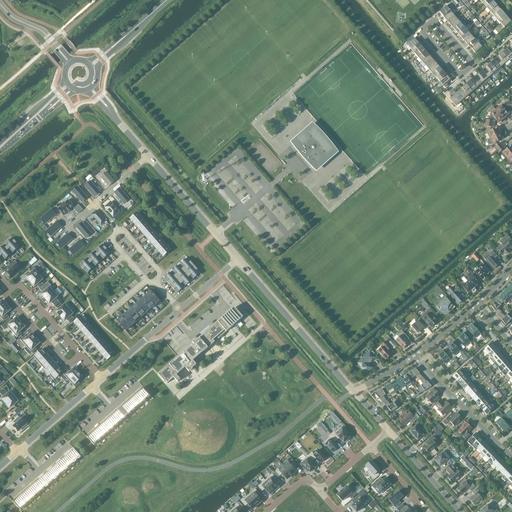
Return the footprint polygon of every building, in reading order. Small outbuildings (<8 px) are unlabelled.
[(439,13),(443,17),(456,6),(452,1),(439,13)] [(486,8),(490,12),(497,6),(493,2),(486,8)] [(443,17),(447,21),(454,15),(450,11),(456,6),(443,17)] [(490,12),(494,16),(500,10),(497,6),(490,12)] [(494,16),(497,20),(504,14),(500,10),(494,16)] [(497,20),(500,24),(501,24),(507,18),(504,14),(497,20)] [(447,21),(450,25),(457,19),(454,15),(447,21)] [(507,18),(501,24),(504,28),(511,22),(507,18)] [(450,25),(454,29),(461,23),(457,19),(450,25)] [(454,29),(457,33),(464,27),(461,23),(454,29)] [(504,28),(501,24),(500,24),(494,29),(498,34),(504,28)] [(457,33),(461,37),(468,31),(464,27),(457,33)] [(461,37),(464,41),(471,35),(468,31),(461,37)] [(464,41),(468,45),(475,39),(471,35),(464,41)] [(468,45),(471,49),(485,38),(484,38),(478,43),(475,39),(468,45)] [(485,38),(471,49),(475,54),(488,42),(485,38)] [(407,43),(406,43),(408,45),(407,45),(411,49),(421,41),(419,39),(416,40),(415,39),(411,42),(409,40),(407,43)] [(411,49),(415,53),(422,47),(421,46),(422,43),(421,41),(411,49)] [(415,53),(418,58),(425,51),(422,47),(415,53)] [(502,48),(500,50),(509,60),(511,57),(511,55),(506,49),(505,50),(502,48)] [(499,55),(498,56),(505,64),(509,60),(500,50),(498,52),(499,55)] [(418,58),(422,62),(429,55),(425,51),(418,58)] [(422,62),(425,66),(435,57),(433,55),(430,56),(429,55),(422,62)] [(498,56),(494,60),(501,67),(505,64),(498,56)] [(425,66),(429,70),(436,63),(435,62),(437,59),(435,57),(425,66)] [(494,60),(490,63),(497,71),(501,67),(494,60)] [(429,70),(432,74),(440,67),(436,63),(429,70)] [(486,63),(484,64),(492,74),(497,71),(490,63),(489,64),(486,63)] [(483,69),(482,70),(488,78),(492,74),(484,64),(482,66),(483,69)] [(434,80),(436,78),(443,71),(440,67),(432,74),(430,75),(434,80)] [(482,70),(478,74),(484,81),(488,78),(482,70)] [(436,78),(439,82),(449,73),(447,71),(444,73),(443,71),(436,78)] [(449,73),(439,82),(443,86),(444,86),(445,87),(448,85),(447,83),(450,80),(449,79),(451,75),(449,73)] [(478,74),(474,78),(480,85),(484,81),(478,74)] [(470,77),(468,79),(476,88),(480,85),(474,78),(473,79),(470,77)] [(467,84),(466,85),(472,92),(476,88),(468,79),(466,81),(467,84)] [(466,85),(462,88),(468,96),(472,92),(466,85)] [(462,88),(458,92),(464,99),(468,96),(462,88)] [(453,91),(451,93),(460,103),(464,99),(458,92),(456,93),(453,91)] [(460,103),(451,93),(449,95),(450,98),(449,99),(453,103),(451,104),(453,107),(455,106),(456,106),(460,103)] [(494,108),(503,119),(507,115),(506,114),(507,114),(500,106),(496,110),(494,108)] [(489,117),(489,120),(493,121),(494,122),(496,120),(498,123),(499,122),(500,123),(501,123),(502,121),(503,120),(502,119),(503,119),(494,108),(489,112),(492,115),(489,117)] [(333,154),(310,128),(295,141),(318,167),(333,154)] [(487,133),(490,138),(500,134),(497,129),(496,129),(487,133)] [(487,140),(489,145),(492,143),(493,143),(497,142),(503,139),(500,134),(490,138),(487,140)] [(503,154),(502,155),(505,159),(506,157),(507,158),(511,153),(511,147),(511,146),(511,147),(510,147),(503,153),(503,154)] [(100,177),(108,187),(116,181),(107,171),(100,177)] [(102,194),(91,181),(85,186),(96,199),(102,194)] [(74,194),(82,203),(89,197),(78,186),(72,192),(74,194)] [(131,200),(120,188),(114,193),(125,205),(131,200)] [(67,200),(57,208),(60,212),(67,207),(69,210),(73,207),(67,200)] [(110,202),(104,208),(113,218),(119,212),(110,202)] [(78,214),(83,210),(78,205),(74,209),(78,214)] [(52,208),(39,220),(44,226),(57,215),(52,208)] [(96,211),(91,216),(101,227),(106,222),(96,211)] [(131,219),(134,223),(141,217),(138,214),(137,213),(131,219)] [(134,223),(138,227),(144,222),(141,217),(134,223)] [(63,228),(57,221),(46,231),(51,238),(63,228)] [(75,228),(86,240),(93,234),(82,222),(75,228)] [(138,227),(141,232),(148,226),(144,222),(138,227)] [(141,232),(145,236),(152,230),(148,226),(141,232)] [(145,236),(148,240),(155,234),(152,230),(145,236)] [(69,233),(57,244),(62,250),(74,239),(69,233)] [(148,240),(152,244),(159,238),(155,234),(148,240)] [(511,248),(508,244),(511,242),(506,236),(499,242),(501,245),(497,249),(502,256),(504,254),(505,255),(508,252),(508,251),(511,248)] [(12,238),(9,241),(16,250),(20,247),(12,238)] [(152,244),(156,248),(162,242),(159,238),(152,244)] [(68,250),(74,257),(86,246),(80,239),(68,250)] [(9,241),(5,245),(12,253),(16,250),(9,241)] [(156,248),(159,252),(166,246),(162,242),(156,248)] [(103,244),(99,248),(106,257),(110,253),(103,244)] [(5,245),(1,248),(8,257),(12,253),(5,245)] [(166,246),(159,252),(160,253),(163,256),(170,250),(166,246)] [(1,248),(0,248),(0,255),(4,260),(8,257),(1,248)] [(99,248),(95,251),(103,260),(106,257),(99,248)] [(95,251),(91,255),(99,263),(103,260),(95,251)] [(484,258),(493,269),(499,264),(495,259),(497,257),(492,251),(484,258)] [(477,262),(480,259),(475,253),(472,256),(477,262)] [(91,255),(87,258),(95,267),(99,263),(91,255)] [(87,258),(83,261),(91,270),(95,267),(87,258)] [(188,258),(184,261),(190,269),(194,265),(188,258)] [(12,279),(13,277),(14,278),(18,275),(17,274),(22,270),(16,264),(17,264),(15,262),(15,261),(8,267),(9,268),(10,269),(7,273),(12,279)] [(91,270),(83,261),(79,265),(87,274),(91,270)] [(184,261),(180,265),(186,272),(190,269),(184,261)] [(482,263),(478,266),(479,268),(475,272),(483,280),(486,277),(486,276),(488,274),(487,274),(490,272),(482,263)] [(180,265),(176,268),(182,276),(186,272),(180,265)] [(194,265),(190,269),(197,276),(201,273),(194,265)] [(30,282),(40,274),(34,267),(29,271),(31,273),(26,278),(28,281),(29,280),(30,282)] [(176,268),(172,272),(179,279),(182,276),(176,268)] [(190,269),(186,272),(193,280),(197,276),(190,269)] [(172,272),(168,275),(175,282),(179,279),(172,272)] [(186,272),(182,276),(189,283),(193,280),(186,272)] [(479,283),(480,283),(473,275),(470,272),(466,276),(470,279),(462,287),(468,293),(468,294),(468,293),(471,291),(472,291),(472,290),(473,289),(474,289),(475,289),(474,288),(477,286),(477,285),(479,283)] [(40,274),(30,282),(32,283),(31,284),(34,287),(44,278),(40,274)] [(164,278),(171,286),(175,282),(168,275),(164,278)] [(182,276),(179,279),(185,286),(189,283),(182,276)] [(179,279),(175,282),(181,290),(185,286),(179,279)] [(175,282),(171,286),(177,293),(181,290),(175,282)] [(51,286),(41,295),(43,298),(44,297),(45,299),(55,291),(51,286)] [(456,286),(453,288),(453,287),(447,293),(458,305),(459,304),(460,304),(461,304),(463,303),(463,302),(462,301),(464,300),(458,294),(461,292),(456,286)] [(511,294),(507,289),(503,294),(510,300),(511,297),(511,294)] [(55,291),(45,299),(49,303),(51,302),(52,304),(57,300),(57,299),(56,298),(59,295),(55,291)] [(146,296),(150,301),(155,296),(151,291),(149,293),(146,296)] [(503,294),(499,298),(506,305),(510,300),(503,294)] [(141,300),(145,305),(150,301),(146,296),(142,299),(141,300)] [(154,305),(158,303),(159,301),(155,296),(150,301),(154,305)] [(436,306),(439,310),(440,311),(441,312),(440,313),(444,313),(447,314),(448,310),(453,305),(447,298),(446,299),(444,297),(441,300),(440,301),(441,302),(437,306),(436,306)] [(491,306),(498,316),(502,312),(498,309),(503,303),(505,305),(506,305),(499,298),(491,306)] [(136,304),(141,309),(145,305),(141,300),(140,301),(136,304)] [(145,305),(150,310),(151,309),(154,305),(150,301),(145,305)] [(65,304),(56,312),(58,315),(59,315),(60,316),(69,309),(71,307),(68,302),(65,304)] [(132,308),(136,313),(141,309),(136,304),(133,307),(132,308)] [(8,307),(6,305),(0,310),(0,316),(3,320),(8,316),(6,314),(11,309),(8,306),(8,307)] [(145,314),(149,310),(150,310),(145,305),(141,309),(145,314)] [(69,309),(60,316),(62,318),(61,318),(64,321),(66,319),(67,321),(72,317),(71,315),(73,313),(75,311),(71,307),(69,309)] [(127,312),(131,317),(136,313),(132,308),(131,309),(127,312)] [(136,313),(140,318),(141,317),(145,314),(141,309),(136,313)] [(423,319),(431,327),(437,322),(432,316),(434,314),(430,309),(427,311),(421,316),(423,319)] [(165,380),(168,383),(174,378),(178,382),(180,380),(176,375),(185,368),(189,372),(193,369),(197,373),(198,372),(194,367),(196,365),(193,361),(239,320),(240,319),(232,310),(231,311),(194,343),(192,341),(192,342),(194,344),(188,349),(188,348),(158,374),(164,381),(165,380)] [(122,316),(126,321),(131,317),(127,312),(123,316),(122,316)] [(502,312),(498,316),(506,326),(511,318),(511,314),(509,312),(505,317),(501,313),(502,312)] [(135,322),(139,319),(140,318),(136,313),(131,317),(135,322)] [(117,321),(122,326),(126,321),(122,316),(121,317),(117,321)] [(74,323),(78,327),(85,321),(81,317),(74,323)] [(131,326),(132,325),(135,322),(131,317),(126,321),(131,326)] [(7,326),(11,331),(20,322),(17,318),(13,321),(10,318),(1,326),(4,330),(7,326)] [(78,327),(82,331),(88,325),(85,321),(78,327)] [(126,331),(130,327),(131,326),(126,321),(122,326),(126,331)] [(411,326),(412,328),(409,331),(410,331),(409,332),(410,333),(411,334),(412,335),(412,334),(416,338),(422,333),(420,331),(423,328),(418,321),(411,326)] [(20,322),(11,331),(17,338),(22,333),(20,331),(25,326),(23,323),(22,324),(20,322)] [(82,331),(85,335),(92,329),(88,325),(82,331)] [(471,334),(469,336),(474,341),(481,335),(472,325),(471,326),(468,328),(469,328),(467,329),(471,334)] [(85,335),(89,339),(95,333),(92,329),(85,335)] [(403,348),(404,348),(406,347),(406,346),(409,343),(406,341),(409,338),(402,331),(397,335),(399,338),(396,340),(403,348)] [(25,336),(20,340),(26,347),(36,338),(34,337),(35,336),(32,333),(27,338),(25,336)] [(89,339),(92,343),(99,337),(95,333),(89,339)] [(474,341),(469,336),(467,338),(463,333),(462,334),(461,334),(459,336),(459,337),(458,338),(466,348),(474,341)] [(92,343),(96,347),(103,341),(99,337),(92,343)] [(26,347),(24,349),(29,355),(31,352),(32,353),(37,349),(35,347),(39,343),(36,338),(26,347)] [(96,347),(99,351),(106,346),(103,341),(96,347)] [(381,346),(382,347),(378,351),(385,360),(386,359),(388,359),(388,358),(391,355),(388,350),(391,348),(386,342),(381,346)] [(451,352),(449,354),(453,359),(455,358),(461,353),(452,343),(451,344),(450,343),(448,346),(447,347),(451,352)] [(485,349),(489,354),(495,348),(492,343),(487,347),(485,349)] [(99,351),(103,356),(110,350),(106,346),(99,351)] [(495,348),(489,354),(487,356),(490,360),(492,358),(499,352),(495,348)] [(42,350),(34,357),(38,362),(46,354),(42,350)] [(110,350),(103,356),(107,360),(113,354),(110,350)] [(453,359),(449,354),(446,356),(442,351),(441,352),(438,354),(439,354),(437,356),(446,365),(453,359)] [(368,364),(375,358),(373,356),(374,355),(371,352),(370,353),(370,352),(358,363),(366,373),(372,368),(368,364)] [(494,364),(496,362),(502,357),(499,352),(492,358),(490,360),(494,364)] [(46,354),(38,362),(42,367),(43,365),(50,359),(46,354)] [(494,364),(497,368),(506,361),(502,357),(496,362),(494,364)] [(54,363),(50,359),(43,365),(47,370),(54,363)] [(497,368),(501,372),(503,371),(510,365),(506,361),(497,368)] [(58,368),(54,363),(47,370),(51,374),(58,368)] [(501,372),(505,376),(511,370),(511,367),(510,365),(503,371),(501,372)] [(50,375),(50,374),(49,375),(54,380),(62,373),(58,368),(51,374),(50,375)] [(68,370),(63,374),(69,381),(79,373),(77,370),(75,368),(70,372),(68,370)] [(415,369),(406,375),(411,383),(411,382),(409,380),(416,376),(419,380),(423,378),(415,369)] [(453,377),(457,381),(466,374),(462,369),(453,377)] [(69,381),(75,388),(80,384),(78,381),(83,377),(79,373),(69,381)] [(457,381),(461,385),(469,378),(466,374),(457,381)] [(406,375),(400,378),(406,386),(407,388),(412,385),(411,383),(406,375)] [(400,378),(395,381),(400,389),(406,386),(400,378)] [(431,387),(423,378),(419,380),(420,380),(423,384),(417,388),(421,393),(431,387)] [(461,385),(464,389),(473,382),(469,378),(461,385)] [(395,381),(390,384),(395,392),(400,389),(395,381)] [(464,389),(468,393),(476,386),(473,382),(464,389)] [(390,384),(385,387),(390,395),(395,392),(390,384)] [(468,393),(472,398),(480,391),(476,386),(468,393)] [(379,399),(384,396),(388,393),(390,396),(390,395),(385,387),(375,394),(379,399)] [(3,388),(0,391),(0,393),(3,397),(1,399),(5,404),(13,397),(15,396),(11,391),(8,393),(3,388)] [(143,388),(139,391),(146,400),(150,396),(143,388)] [(430,392),(429,394),(425,397),(428,400),(427,400),(427,401),(427,402),(428,402),(429,402),(430,402),(432,404),(439,398),(437,395),(438,394),(434,389),(433,390),(430,392)] [(139,391),(134,395),(142,404),(146,400),(139,391)] [(475,402),(482,396),(478,392),(472,398),(475,402)] [(134,395),(130,399),(137,408),(142,404),(134,395)] [(475,402),(479,406),(487,399),(484,395),(475,402)] [(13,397),(5,404),(9,408),(17,401),(13,397)] [(130,399),(126,403),(133,411),(137,408),(130,399)] [(483,410),(491,403),(487,399),(479,406),(483,410)] [(387,400),(383,403),(391,412),(401,406),(397,400),(390,405),(387,400)] [(446,402),(444,404),(440,400),(435,405),(439,409),(438,410),(443,416),(451,407),(446,402)] [(126,403),(121,407),(129,415),(133,411),(126,403)] [(491,403),(483,410),(486,415),(495,408),(491,403)] [(121,407),(117,410),(125,419),(129,415),(121,407)] [(423,407),(419,410),(423,415),(427,411),(423,407)] [(511,411),(510,409),(503,416),(507,421),(509,419),(511,421),(511,411)] [(117,410),(113,414),(120,423),(125,419),(117,410)] [(498,410),(495,413),(500,418),(495,422),(504,432),(505,431),(508,429),(508,428),(509,427),(505,423),(507,421),(503,416),(498,410)] [(338,424),(341,422),(332,411),(329,414),(338,424)] [(419,417),(415,413),(412,416),(408,411),(398,419),(403,426),(409,420),(412,424),(419,417)] [(454,416),(451,413),(445,419),(448,422),(449,421),(455,427),(462,419),(458,415),(458,416),(456,414),(457,413),(457,414),(457,413),(454,416)] [(113,414),(108,418),(116,426),(120,423),(113,414)] [(15,424),(12,426),(17,432),(26,424),(21,418),(21,419),(19,417),(13,422),(15,424)] [(108,418),(104,422),(112,430),(116,426),(108,418)] [(104,422),(100,425),(107,434),(112,430),(104,422)] [(460,434),(465,440),(470,436),(468,433),(472,429),(470,427),(471,427),(469,424),(468,425),(466,423),(458,431),(460,434)] [(100,425),(95,429),(103,438),(107,434),(100,425)] [(417,440),(418,441),(418,440),(422,436),(425,439),(429,434),(426,431),(422,434),(416,426),(415,426),(410,431),(409,431),(410,432),(410,431),(410,432),(417,440)] [(334,431),(331,434),(337,440),(339,438),(340,438),(339,438),(340,439),(341,439),(340,440),(341,440),(344,443),(344,442),(345,442),(345,441),(346,441),(347,440),(349,438),(347,435),(348,434),(347,433),(347,432),(346,432),(346,431),(345,431),(345,430),(344,430),(344,429),(343,428),(342,429),(340,428),(335,432),(334,431)] [(95,429),(91,433),(99,442),(103,438),(95,429)] [(99,442),(91,433),(87,437),(94,445),(99,442)] [(469,440),(467,442),(472,446),(473,445),(480,438),(476,433),(469,440)] [(329,437),(324,442),(327,446),(327,447),(330,450),(331,450),(331,451),(332,451),(332,452),(333,452),(334,451),(335,451),(335,450),(336,449),(337,449),(338,448),(338,447),(334,442),(337,440),(331,434),(328,436),(329,437)] [(429,443),(424,448),(429,453),(431,452),(434,455),(437,453),(434,449),(437,446),(434,443),(436,441),(433,436),(427,441),(429,443)] [(475,450),(477,448),(484,442),(480,438),(473,445),(472,446),(475,450)] [(477,448),(481,452),(487,446),(484,442),(477,448)] [(484,457),(485,456),(491,450),(487,446),(481,452),(480,453),(484,457)] [(73,449),(69,452),(77,461),(81,457),(73,449)] [(312,452),(309,455),(314,460),(316,458),(320,463),(321,463),(321,462),(322,461),(322,462),(323,461),(322,461),(324,460),(325,459),(326,459),(326,458),(326,457),(325,457),(325,456),(324,456),(324,455),(325,455),(321,451),(321,452),(319,450),(313,454),(312,452)] [(485,456),(488,460),(495,454),(491,450),(485,456)] [(442,453),(434,460),(440,466),(443,463),(445,462),(445,461),(448,464),(449,465),(455,461),(453,459),(452,460),(450,457),(444,451),(442,453)] [(69,452),(65,456),(72,465),(77,461),(69,452)] [(491,465),(492,464),(499,458),(495,454),(488,460),(487,461),(491,465)] [(306,458),(301,462),(302,464),(301,465),(302,466),(303,467),(304,468),(305,469),(304,469),(305,469),(306,470),(307,469),(309,471),(308,471),(309,472),(309,471),(310,472),(312,471),(312,470),(313,470),(313,469),(314,469),(315,468),(315,467),(313,464),(312,464),(312,463),(311,463),(314,460),(309,455),(306,457),(306,458)] [(65,456),(60,460),(68,469),(72,465),(65,456)] [(492,464),(496,468),(502,461),(499,458),(492,464)] [(60,460),(56,464),(64,472),(68,469),(60,460)] [(378,468),(371,461),(366,466),(369,470),(367,472),(374,480),(380,475),(375,470),(378,468)] [(468,461),(465,464),(470,470),(474,467),(468,461)] [(496,468),(500,472),(506,465),(502,461),(496,468)] [(288,463),(284,467),(291,475),(292,475),(293,474),(294,473),(296,471),(293,469),(294,469),(294,468),(296,467),(292,462),(289,464),(288,463)] [(56,464),(52,468),(59,476),(64,472),(56,464)] [(452,465),(446,470),(449,473),(450,473),(451,474),(447,477),(453,484),(462,476),(456,469),(457,469),(453,464),(452,465)] [(500,472),(504,476),(510,469),(506,465),(500,472)] [(278,469),(275,471),(279,476),(280,476),(282,474),(283,475),(282,475),(283,475),(284,476),(284,477),(287,479),(288,478),(289,478),(289,477),(290,477),(291,476),(291,475),(284,467),(280,471),(278,469)] [(52,468),(47,471),(55,480),(59,476),(52,468)] [(511,474),(511,471),(510,469),(504,476),(501,478),(505,481),(507,479),(511,474)] [(47,471),(43,475),(51,484),(55,480),(47,471)] [(272,474),(265,480),(274,490),(275,490),(276,489),(277,488),(279,486),(276,483),(275,482),(274,481),(276,479),(272,474)] [(43,475),(39,479),(46,487),(51,484),(43,475)] [(386,478),(382,481),(380,479),(381,478),(380,477),(371,486),(372,485),(374,488),(376,487),(382,492),(386,488),(387,489),(392,485),(391,485),(391,484),(386,478)] [(39,479),(35,483),(42,491),(46,487),(39,479)] [(265,480),(258,486),(262,491),(265,489),(266,490),(267,491),(267,492),(267,491),(270,494),(271,493),(272,493),(272,492),(273,492),(273,491),(274,491),(274,490),(265,480)] [(465,481),(457,489),(462,494),(468,489),(470,491),(475,487),(471,482),(468,485),(465,481)] [(35,483),(30,486),(38,495),(42,491),(35,483)] [(355,490),(354,490),(351,493),(346,487),(343,489),(342,489),(341,489),(339,491),(340,492),(338,494),(337,494),(343,501),(343,500),(348,497),(348,496),(351,499),(357,494),(358,494),(364,489),(361,485),(355,490)] [(30,486),(26,490),(33,499),(38,495),(30,486)] [(477,493),(479,491),(476,488),(472,492),(474,495),(469,499),(472,503),(473,503),(474,504),(474,505),(474,506),(479,501),(481,502),(483,501),(481,499),(482,499),(477,493)] [(255,489),(248,495),(257,505),(258,505),(258,504),(259,504),(260,503),(262,501),(259,499),(259,498),(258,497),(257,497),(257,496),(259,494),(255,489)] [(26,490),(22,494),(29,503),(33,499),(26,490)] [(354,504),(351,506),(355,511),(356,511),(366,504),(361,499),(367,494),(364,491),(352,501),(354,504)] [(398,491),(388,500),(395,508),(401,503),(399,501),(403,497),(398,491)] [(22,494),(17,498),(25,506),(29,503),(22,494)] [(243,498),(240,501),(245,506),(248,504),(248,505),(249,505),(250,506),(250,507),(252,509),(254,508),(255,508),(254,508),(255,507),(256,507),(256,506),(257,506),(257,505),(248,495),(244,499),(243,498)] [(25,506),(17,498),(13,502),(20,510),(25,506)] [(235,506),(231,510),(232,511),(240,511),(241,511),(240,511),(242,509),(243,508),(239,502),(237,503),(234,506),(235,506)] [(488,505),(479,511),(496,511),(498,511),(495,508),(490,503),(488,505)]
